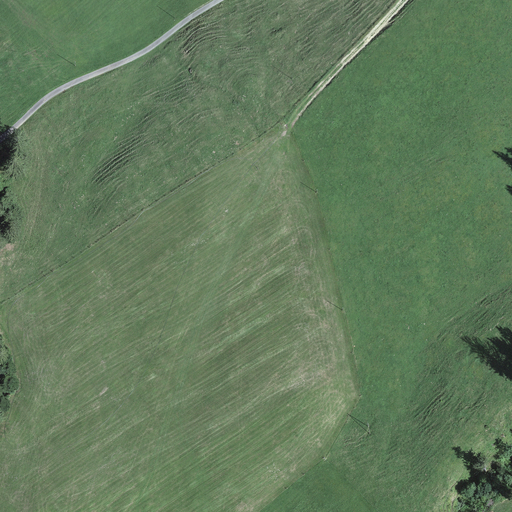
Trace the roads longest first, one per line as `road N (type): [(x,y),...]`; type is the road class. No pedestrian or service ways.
road 1 (track): [(0,139),(50,95),(137,55),(219,0)]
road 2 (track): [(406,0),(290,123)]
